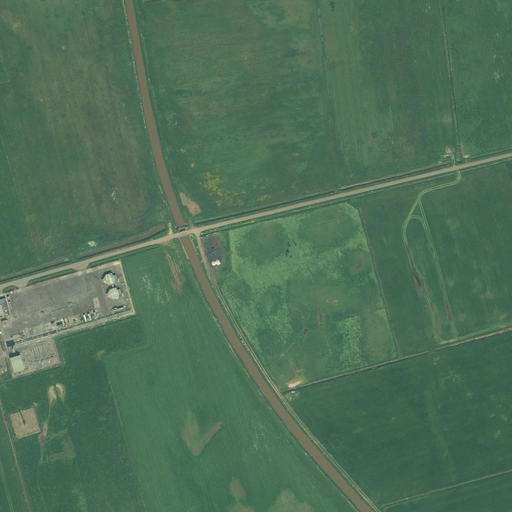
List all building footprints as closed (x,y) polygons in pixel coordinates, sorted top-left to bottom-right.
[(112,276),(112,273),(105,275),(103,279),(103,280),(102,280),(103,283),(104,283),(108,285),(114,283),(114,281),(115,281),(115,280),(117,279),(116,276),(114,276),(113,275),(112,276)] [(116,290),(116,288),(110,289),(107,294),(106,294),(107,298),(108,297),(113,299),(119,298),(118,295),(121,294),(120,289),(116,290)] [(10,315),(6,299),(0,300),(0,315),(1,318),(10,315)] [(69,318),(71,326),(77,324),(82,323),(80,315),(69,318)] [(24,369),(20,355),(10,358),(14,372),(24,369)] [(37,369),(53,365),(52,359),(36,363),(37,369)]
